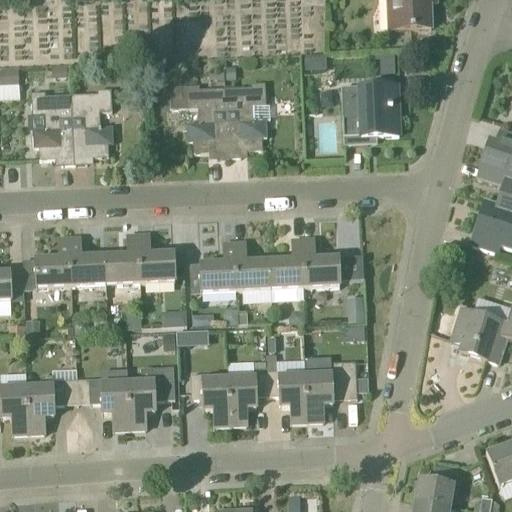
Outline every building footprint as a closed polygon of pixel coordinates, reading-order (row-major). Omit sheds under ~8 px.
[(387,0),(389,33),(431,33),(429,0),(387,0)] [(395,77),(394,58),(374,59),(374,64),(379,63),(380,78),(395,77)] [(304,62),(304,74),(326,73),(326,61),(304,62)] [(0,102),(20,103),(20,72),(0,71),(0,102)] [(266,111),(265,88),(249,89),(249,92),(226,93),(229,163),(241,162),(241,156),(263,155),(262,143),(267,143),(266,125),(270,125),(269,110),(266,111)] [(344,150),(367,149),(367,142),(399,140),(397,90),(358,91),(358,92),(341,92),(344,150)] [(199,94),(199,91),(185,91),(170,91),(171,114),(199,113),(200,128),(187,128),(187,146),(193,145),(193,158),(215,157),(215,163),(229,163),(226,93),(199,94)] [(100,131),(100,117),(112,116),(111,94),(98,95),(98,99),(72,100),(74,169),(87,169),(87,163),(109,162),(109,149),(114,149),(113,131),(100,131)] [(46,101),(46,97),(32,97),(32,120),(45,119),(46,134),(33,134),(34,152),(39,152),(39,162),(39,165),(61,164),(61,170),(74,169),(72,100),(46,101)] [(489,143),(481,169),(507,178),(505,183),(511,185),(511,136),(500,133),(496,145),(489,143)] [(511,185),(505,183),(507,178),(481,169),(476,183),(502,191),(497,209),(495,215),(511,220),(511,185)] [(511,220),(495,215),(497,209),(484,205),(470,249),(496,258),(499,251),(511,255),(511,254),(511,220)] [(150,258),(149,238),(138,239),(140,300),(140,287),(175,286),(174,257),(150,258)] [(140,300),(138,239),(127,239),(127,260),(104,261),(106,289),(106,302),(140,300)] [(81,262),(81,241),(69,242),(71,291),(106,289),(104,261),(81,262)] [(36,292),(71,291),(69,242),(58,242),(59,263),(35,263),(36,292)] [(271,294),(305,293),(303,243),(291,244),(292,264),(269,265),(271,294)] [(315,263),(314,243),(303,243),(305,293),(340,292),(338,262),(315,263)] [(246,266),(245,246),(234,247),(236,296),(271,294),(269,265),(246,266)] [(201,297),(236,296),(234,247),(222,247),(223,267),(200,268),(201,297)] [(0,276),(0,305),(12,305),(10,276),(0,276)] [(305,325),(304,309),(292,310),(287,319),(288,326),(305,325)] [(237,325),(236,314),(236,310),(225,310),(221,315),(222,326),(237,325)] [(364,311),(348,312),(348,324),(365,324),(364,311)] [(499,340),(503,326),(460,312),(449,345),(461,349),(458,356),(486,365),(494,339),(499,340)] [(511,312),(507,327),(503,326),(499,340),(494,339),(486,365),(498,369),(507,343),(511,344),(511,312)] [(161,316),(162,330),(187,329),(186,314),(161,316)] [(39,325),(25,326),(26,342),(39,342),(39,325)] [(87,325),(74,326),(74,339),(88,339),(87,325)] [(342,327),(341,343),(365,344),(366,327),(342,327)] [(179,337),(180,346),(209,346),(209,336),(179,337)] [(231,431),(247,430),(247,413),(256,413),(256,402),(267,402),(266,366),(254,366),(254,383),(229,384),(231,431)] [(307,428),(305,379),(280,379),(280,376),(277,376),(276,366),(266,366),(267,402),(279,401),(280,412),(290,412),(290,428),(307,428)] [(357,404),(356,366),(336,367),(305,368),(305,369),(305,379),(307,428),(324,427),(323,410),(333,410),(332,399),(356,398),(356,404),(357,404)] [(130,435),(146,434),(146,418),(155,417),(155,406),(167,405),(175,405),(173,373),(141,374),(142,387),(128,388),(130,435)] [(215,384),(215,378),(190,379),(191,405),(203,404),(203,415),(213,415),(214,432),(231,431),(229,384),(215,384)] [(51,385),(51,380),(41,381),(42,392),(27,392),(29,439),(45,439),(45,422),(54,421),(54,410),(66,410),(65,404),(64,385),(51,385)] [(103,388),(103,383),(89,383),(90,403),(90,409),(102,408),(102,419),(112,419),(113,436),(130,435),(128,388),(103,388)] [(2,393),(1,387),(0,386),(0,412),(1,413),(1,424),(11,423),(11,440),(29,439),(27,392),(2,393)] [(498,491),(511,486),(511,461),(507,450),(486,458),(498,491)] [(431,467),(429,479),(452,483),(454,471),(431,467)] [(449,511),(450,511),(454,492),(454,489),(433,486),(419,483),(415,506),(449,511)] [(490,511),(492,504),(482,502),(480,511),(490,511)]
